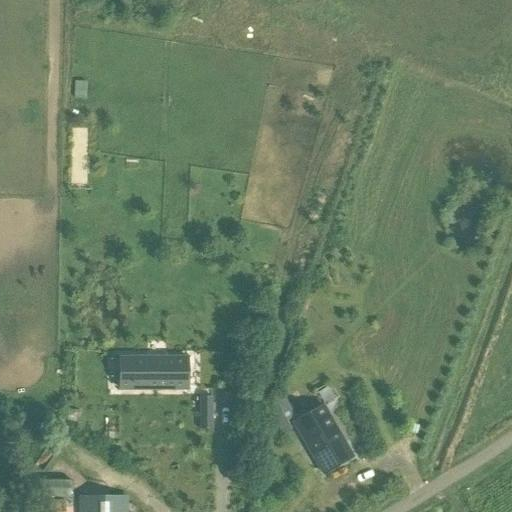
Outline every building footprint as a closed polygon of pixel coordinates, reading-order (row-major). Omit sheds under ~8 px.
[(268,328),(272,307),(249,303),(245,324),(268,328)] [(188,390),(188,358),(119,358),(119,390),(188,390)] [(212,398),(200,398),(199,430),(212,430),(212,398)] [(292,421),(323,475),(353,458),(322,404),(292,421)] [(280,431),(289,425),(284,417),(293,412),(290,407),(272,417),(280,431)] [(383,452),(396,448),(391,430),(378,434),(383,452)] [(115,436),(88,437),(89,451),(116,450),(115,436)]
